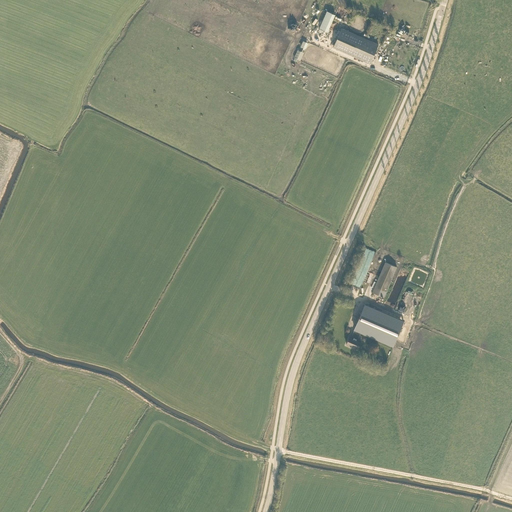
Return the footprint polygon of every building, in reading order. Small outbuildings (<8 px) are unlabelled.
[(326,11),(319,27),(328,31),(335,14),(326,11)] [(333,47),(370,64),(378,45),(341,28),(333,47)] [(373,261),(376,251),(369,248),(366,256),(369,257),(368,259),(373,261)] [(372,292),(384,297),(397,267),(385,262),(372,292)] [(352,336),(350,336),(346,344),(352,347),(352,348),(357,350),(361,340),(358,339),(361,331),(393,345),(403,322),(365,305),(355,328),(355,329),(352,336)]
